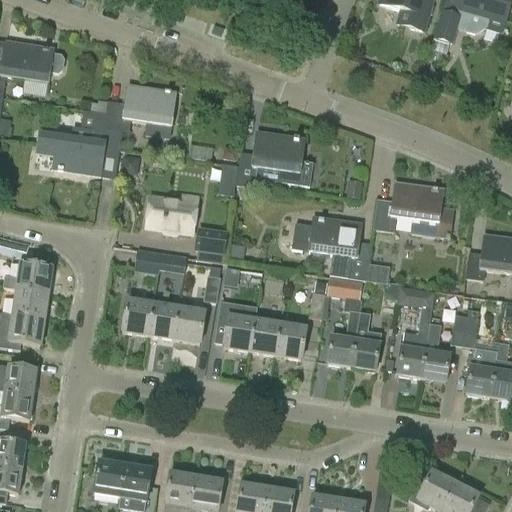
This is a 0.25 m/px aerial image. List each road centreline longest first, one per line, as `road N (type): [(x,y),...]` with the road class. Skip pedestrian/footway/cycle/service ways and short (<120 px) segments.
road 1 (residential): [(70,427),(321,469),(368,448),(379,422)]
road 2 (residential): [(379,422),(78,368)]
road 3 (residential): [(303,101),(27,0)]
road 4 (residential): [(511,184),(431,145),(303,101)]
road 5 (residential): [(78,368),(92,277),(82,247),(0,226)]
road 6 (residential): [(511,446),(379,422)]
